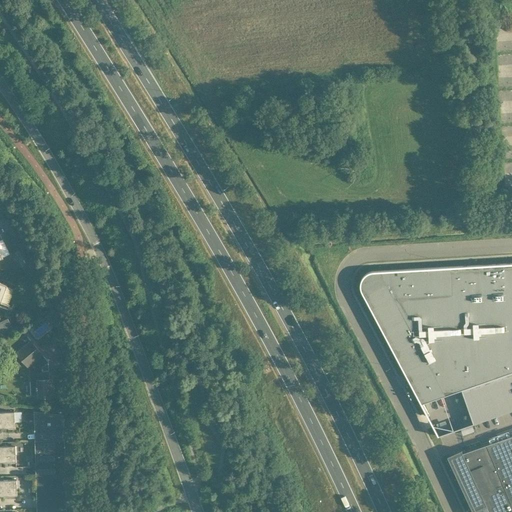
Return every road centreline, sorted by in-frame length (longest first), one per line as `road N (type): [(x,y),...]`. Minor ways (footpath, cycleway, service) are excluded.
road 1 (trunk): [(385,511),(219,198),(94,0)]
road 2 (trunk): [(63,0),(246,301),(352,511)]
road 3 (unclassified): [(448,511),(339,293),(339,277),(346,260),(360,255),(511,247)]
road 4 (track): [(200,92),(294,233),(511,216)]
road 5 (unclassified): [(198,511),(99,252)]
road 6 (track): [(488,217),(468,0)]
road 7 (unclassified): [(99,252),(0,81)]
